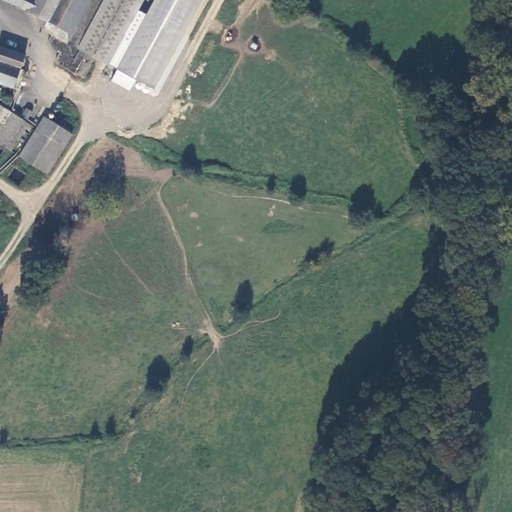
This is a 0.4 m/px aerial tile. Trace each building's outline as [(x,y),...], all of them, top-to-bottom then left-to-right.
[(7,0),(50,24),(45,32),(54,37),(49,46),(63,54),(57,64),(82,78),(93,57),(78,49),(104,0),(7,0)] [(142,0),(104,0),(78,49),(93,57),(106,65),(142,0)] [(155,0),(118,67),(154,87),(200,0),(155,0)] [(0,83),(14,88),(25,57),(2,49),(0,53),(0,83)] [(0,142),(14,151),(31,123),(4,106),(0,112),(0,142)] [(44,116),(19,155),(46,172),(71,133),(44,116)]
